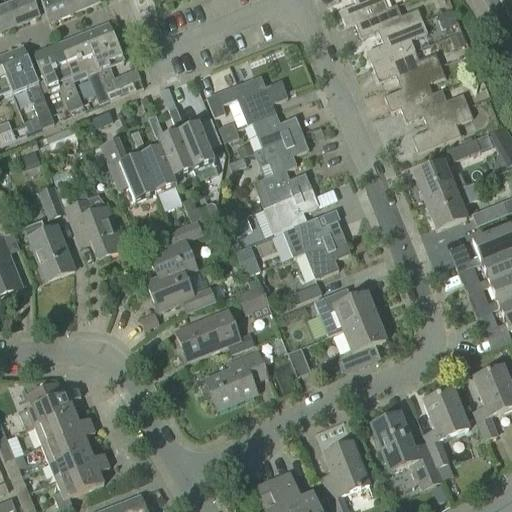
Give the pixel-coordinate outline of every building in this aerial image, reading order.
[(0,0),(0,32),(12,28),(1,0),(0,0)] [(1,0),(12,28),(38,18),(30,0),(1,0)] [(37,0),(48,25),(73,15),(66,0),(37,0)] [(66,0),(73,15),(98,5),(96,0),(66,0)] [(354,7),(338,14),(344,30),(353,26),(353,25),(386,12),(386,11),(382,2),(386,0),(353,0),(352,1),(354,7)] [(353,25),(353,26),(359,41),(376,35),(378,41),(420,24),(416,12),(399,19),(395,8),(386,11),(386,12),(353,25)] [(456,26),(451,12),(442,15),(441,16),(439,17),(445,30),(448,29),(456,26)] [(381,48),(365,55),(371,71),(413,54),(409,43),(425,36),(420,24),(378,41),(381,48)] [(107,27),(82,37),(93,65),(97,75),(122,64),(107,27)] [(451,39),(448,40),(453,52),(456,51),(465,48),(460,36),(451,39)] [(82,37),(56,47),(64,65),(70,81),(84,75),(86,79),(97,75),(93,65),(82,37)] [(56,47),(31,57),(46,95),(58,90),(57,87),(70,81),(64,65),(56,47)] [(22,50),(0,58),(0,68),(10,94),(12,98),(37,88),(28,65),(22,50)] [(413,54),(371,71),(377,86),(394,80),(396,87),(438,69),(433,57),(417,63),(413,54)] [(0,68),(0,97),(10,94),(0,68)] [(399,93),(382,100),(389,117),(399,113),(398,111),(431,98),(430,97),(426,87),(443,80),(438,69),(396,87),(399,93)] [(259,80),(205,102),(213,122),(224,118),(220,109),(235,103),(246,129),(251,127),(274,118),(270,108),(286,102),(279,85),(264,91),(259,80)] [(131,86),(107,96),(110,103),(134,94),(131,86)] [(431,98),(398,111),(399,113),(404,128),(421,121),(424,128),(466,110),(461,99),(445,105),(439,93),(430,97),(431,98)] [(69,114),(82,109),(77,98),(64,103),(69,114)] [(43,103),(31,108),(35,116),(47,111),(43,103)] [(175,110),(167,113),(176,136),(177,135),(192,174),(213,166),(197,127),(183,133),(175,110)] [(426,134),(410,141),(417,157),(459,140),(454,129),(470,122),(466,110),(424,128),(426,134)] [(47,111),(35,116),(38,123),(50,119),(47,111)] [(110,115),(89,123),(93,133),(114,125),(110,115)] [(274,118),(251,127),(262,152),(262,153),(301,137),(294,121),(287,123),(278,127),(274,118)] [(50,119),(38,123),(41,131),(53,126),(50,119)] [(154,119),(146,122),(158,151),(159,151),(171,182),(172,182),(192,174),(177,135),(176,136),(163,141),(154,119)] [(7,125),(0,127),(0,136),(10,133),(7,125)] [(232,126),(217,132),(220,139),(235,133),(232,126)] [(72,131),(46,142),(52,154),(77,144),(72,131)] [(320,132),(313,135),(315,142),(323,139),(320,132)] [(235,133),(220,139),(223,147),(238,141),(235,133)] [(137,134),(129,138),(138,160),(138,159),(154,198),(175,189),(172,182),(171,182),(159,151),(158,151),(146,157),(137,134)] [(262,152),(252,156),(263,181),(284,173),(284,175),(295,170),(291,161),(308,154),(301,137),(262,153),(262,152)] [(474,142),(445,154),(450,166),(479,154),(474,142)] [(116,143),(98,150),(116,196),(127,192),(133,206),(154,198),(138,159),(138,160),(125,165),(116,143)] [(235,153),(239,162),(239,161),(241,160),(252,156),(249,148),(235,153)] [(241,161),(227,167),(230,175),(245,169),(241,161)] [(447,165),(412,179),(424,207),(458,193),(447,165)] [(109,181),(103,166),(97,169),(103,183),(109,181)] [(263,182),(253,185),(264,213),(311,194),(304,178),(288,184),(284,175),(284,173),(263,181),(263,182)] [(53,191),(36,198),(46,224),(63,218),(53,191)] [(458,193),(424,207),(435,234),(469,220),(458,193)] [(311,194),(264,213),(274,239),(305,226),(301,217),(317,210),(311,194)] [(93,201),(63,213),(78,250),(89,246),(96,264),(122,253),(105,211),(99,213),(93,201)] [(506,204),(475,216),(480,228),(511,216),(506,204)] [(217,216),(215,212),(213,207),(210,205),(205,207),(206,209),(210,218),(217,216)] [(186,217),(189,226),(210,218),(206,209),(186,217)] [(228,209),(220,213),(226,227),(234,224),(228,209)] [(0,212),(0,236),(9,232),(0,212)] [(305,226),(274,239),(294,231),(304,257),(343,241),(336,225),(320,232),(316,221),(305,226)] [(234,224),(226,227),(232,242),(240,239),(234,224)] [(41,225),(22,233),(43,286),(73,274),(56,230),(45,234),(41,225)] [(170,247),(147,257),(157,280),(155,280),(158,288),(171,283),(168,275),(179,270),(183,278),(184,279),(196,274),(185,246),(201,239),(195,225),(166,237),(170,247)] [(477,260),(454,269),(457,277),(480,268),(480,267),(511,254),(511,237),(509,229),(470,244),(477,260)] [(343,241),(304,257),(315,283),(337,275),(333,264),(349,258),(343,241)] [(0,298),(20,291),(0,243),(0,298)] [(486,282),(463,291),(466,299),(489,290),(488,290),(511,280),(511,254),(480,267),(480,268),(486,282)] [(252,260),(238,266),(244,281),(259,275),(252,260)] [(155,280),(143,285),(147,294),(149,293),(158,316),(181,307),(185,317),(221,303),(215,289),(192,298),(184,279),(183,278),(179,270),(168,275),(171,283),(158,288),(155,280)] [(495,305),(472,314),(475,322),(498,312),(497,312),(511,306),(511,280),(488,290),(489,290),(495,305)] [(316,288),(284,301),(288,312),(321,299),(316,288)] [(261,290),(237,299),(245,319),(269,310),(261,290)] [(365,298),(332,311),(342,335),(374,322),(365,298)] [(504,327),(481,336),(484,344),(511,332),(511,306),(497,312),(498,312),(504,327)] [(226,314),(174,335),(186,365),(225,349),(229,360),(252,351),(247,337),(237,341),(226,314)] [(276,331),(284,327),(281,318),(272,322),(276,331)] [(374,322),(342,335),(350,355),(343,357),(336,365),(341,377),(376,363),(371,350),(384,345),(374,322)] [(299,352),(286,357),(296,381),(308,376),(299,352)] [(241,369),(203,384),(215,414),(254,398),(250,387),(265,380),(256,355),(239,362),(241,369)] [(511,398),(501,370),(471,382),(483,412),(472,417),(483,445),(495,440),(487,422),(511,411),(511,398)] [(31,411),(17,416),(25,435),(33,431),(73,415),(69,405),(79,401),(76,393),(61,399),(55,386),(25,398),(31,411)] [(451,395),(421,407),(433,436),(422,441),(435,472),(446,468),(438,447),(467,434),(451,395)] [(73,415),(33,431),(40,449),(90,429),(87,422),(77,426),(73,415)] [(397,419),(369,430),(388,477),(411,468),(421,493),(439,486),(424,449),(411,454),(397,419)] [(90,429),(40,449),(47,467),(87,451),(83,441),(93,437),(90,429)] [(330,478),(319,483),(330,511),(344,511),(340,500),(367,490),(350,446),(322,457),(330,478)] [(8,448),(0,451),(0,457),(3,465),(13,461),(8,448)] [(87,451),(47,467),(54,485),(104,465),(102,458),(91,462),(87,451)] [(13,461),(3,465),(8,478),(18,474),(13,461)] [(59,496),(52,499),(56,511),(70,511),(71,511),(67,502),(102,488),(97,477),(108,472),(104,465),(54,485),(59,496)] [(288,477),(276,481),(288,511),(316,511),(313,502),(300,507),(288,477)] [(273,511),(288,511),(276,481),(264,486),(273,511)] [(23,484),(13,488),(18,501),(28,497),(23,484)] [(28,497),(18,501),(22,511),(27,511),(33,510),(28,497)] [(144,511),(140,500),(115,510),(115,511),(144,511)] [(10,502),(0,506),(0,511),(13,511),(14,511),(10,502)]
